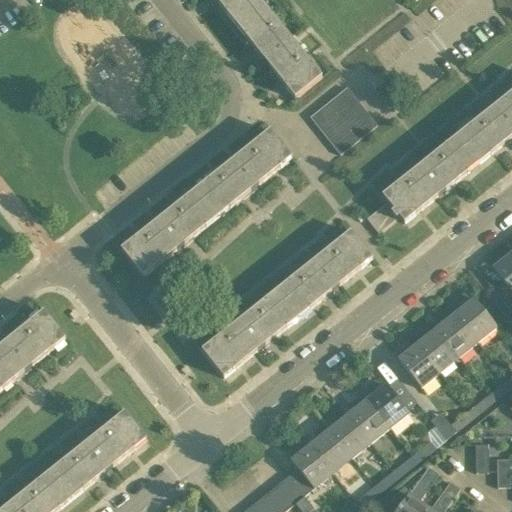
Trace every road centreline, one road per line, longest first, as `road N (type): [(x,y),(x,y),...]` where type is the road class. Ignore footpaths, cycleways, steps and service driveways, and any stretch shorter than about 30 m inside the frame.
road 1 (residential): [(209,441),(511,205)]
road 2 (residential): [(54,258),(231,108),(228,74),(165,0)]
road 3 (residential): [(209,441),(54,258)]
